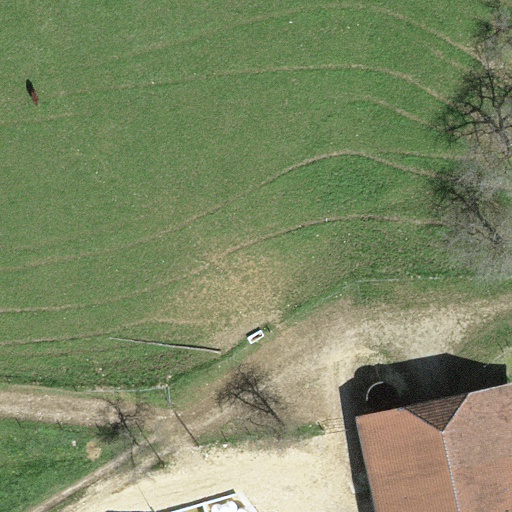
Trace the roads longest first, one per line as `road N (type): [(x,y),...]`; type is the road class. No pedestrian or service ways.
road 1 (track): [(325,511),(339,450),(317,349),(289,315),(82,158),(47,90),(47,0)]
road 2 (track): [(43,511),(317,349),(483,326)]
road 3 (track): [(209,511),(159,422),(0,404)]
